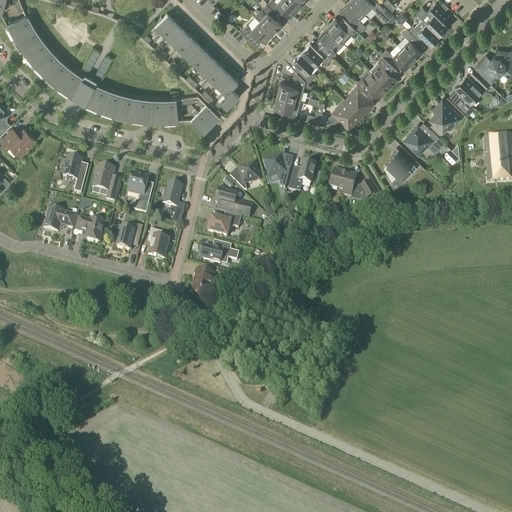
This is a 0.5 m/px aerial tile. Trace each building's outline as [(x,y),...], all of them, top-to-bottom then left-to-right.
[(289,0),(279,0),(276,3),(272,0),(270,0),(267,4),(277,13),(281,8),(291,17),(299,9),(289,0)] [(289,0),(299,9),(307,1),(306,0),(289,0)] [(374,0),(352,0),(352,1),(365,14),(372,7),(387,23),(393,17),(374,0)] [(359,20),(365,14),(352,1),(343,10),(349,15),(346,18),(360,32),(365,26),(359,20)] [(425,22),(426,22),(439,35),(439,34),(447,26),(443,23),(438,18),(444,12),(435,4),(430,9),(426,13),(421,18),(422,19),(425,22)] [(282,26),(269,14),(272,11),(266,5),(255,17),(259,21),(274,35),(282,26)] [(162,34),(175,20),(173,17),(172,19),(166,13),(162,18),(160,17),(157,21),(158,22),(154,26),(162,34)] [(161,122),(177,121),(175,100),(161,100),(147,100),(133,98),(119,95),(106,90),(93,84),(81,78),(69,70),(59,61),(49,51),(40,40),(32,28),(25,16),(6,25),(14,39),(23,53),(33,65),(44,76),(56,87),(70,96),(84,104),(98,110),(113,115),(129,119),(145,121),(161,122)] [(336,35),(339,39),(343,34),(348,39),(356,30),(342,16),(338,20),(335,18),(327,26),(336,35)] [(417,39),(421,35),(431,44),(439,35),(426,22),(425,22),(422,19),(414,27),(413,26),(409,31),(417,39)] [(170,41),(182,29),(177,24),(178,23),(175,20),(162,34),(170,41)] [(266,43),(274,35),(259,21),(251,29),(247,25),(240,32),(249,40),(255,33),(266,43)] [(336,35),(327,26),(318,35),(327,43),(323,48),(331,56),(344,43),(339,39),(336,35)] [(178,49),(191,35),(188,32),(187,34),(182,29),(170,41),(178,49)] [(417,39),(409,31),(407,29),(402,33),(409,40),(401,48),(414,61),(422,53),(414,44),(418,40),(417,39)] [(383,31),(379,36),(385,42),(390,37),(387,35),(384,32),(383,32),(383,31)] [(346,42),(352,47),(360,38),(354,33),(346,42)] [(147,43),(150,39),(146,35),(142,38),(147,43)] [(185,56),(198,44),(192,39),(194,38),(191,35),(178,49),(185,56)] [(323,48),(319,53),(310,43),(301,52),(314,65),(320,59),(326,66),(333,58),(331,56),(323,48)] [(338,51),(342,55),(351,47),(346,43),(338,51)] [(154,49),(158,54),(162,50),(161,49),(163,48),(159,44),(154,49)] [(193,64),(206,50),(204,48),(203,49),(198,44),(185,56),(193,64)] [(383,56),(393,66),(397,61),(406,70),(414,61),(401,48),(393,57),(386,50),(381,55),(383,56)] [(201,71),(213,59),(208,54),(209,53),(206,50),(193,64),(201,71)] [(309,70),(314,65),(301,52),(293,61),(302,70),(298,74),(306,81),(308,84),(316,76),(309,70)] [(504,74),(511,74),(511,52),(496,52),(496,58),(492,58),(490,60),(486,56),(480,62),(486,68),(481,73),(491,83),(496,77),(496,74),(501,72),(504,74)] [(373,73),(388,88),(397,79),(391,74),(391,72),(395,68),(393,66),(383,56),(370,70),(373,73)] [(222,65),(219,62),(218,64),(213,59),(201,71),(209,79),(222,65)] [(169,65),(173,69),(177,65),(173,61),(169,65)] [(177,65),(173,69),(178,73),(182,69),(177,65)] [(216,86),(229,74),(223,69),(225,67),(222,65),(209,79),(216,86)] [(306,81),(298,74),(297,73),(293,77),(294,78),(292,87),(280,84),(277,95),(300,101),(303,90),(306,81)] [(344,73),(338,79),(343,84),(350,78),(344,73)] [(380,96),(388,88),(373,73),(365,81),(362,78),(357,83),(368,95),(372,91),(374,91),(380,96)] [(224,94),(231,87),(238,80),(235,78),(234,79),(229,74),(216,86),(224,94)] [(185,80),(189,84),(193,80),(188,76),(185,80)] [(470,104),(483,92),(466,76),(458,84),(464,89),(459,94),(470,104)] [(484,91),(489,86),(481,78),(476,83),(484,91)] [(197,84),(193,80),(189,84),(194,88),(197,84)] [(234,89),(231,87),(224,94),(218,100),(218,101),(212,106),(216,109),(221,104),(226,108),(230,104),(231,105),(235,101),(234,100),(238,95),(233,90),(234,89)] [(200,94),(205,99),(208,95),(204,91),(200,94)] [(361,116),(370,107),(354,92),(345,100),(361,116)] [(213,99),(208,95),(205,99),(209,103),(213,99)] [(297,113),(300,101),(277,95),(274,106),(286,110),(284,115),(296,119),(297,113)] [(308,104),(317,107),(319,102),(319,101),(309,99),(308,104)] [(353,124),(361,116),(345,100),(333,113),(337,117),(332,122),(326,124),(325,126),(335,129),(337,126),(339,128),(344,124),(346,126),(350,121),(353,124)] [(452,126),(459,118),(442,101),(437,106),(440,108),(430,118),(434,122),(432,124),(441,133),(449,123),(452,126)] [(319,123),(325,104),(319,102),(317,107),(314,121),(319,123)] [(210,124),(218,117),(205,104),(198,112),(210,124)] [(0,135),(9,126),(5,122),(5,116),(2,114),(5,111),(0,106),(0,135)] [(212,125),(210,124),(198,112),(190,120),(194,124),(193,126),(196,129),(198,128),(202,133),(208,127),(209,128),(212,125)] [(426,146),(434,154),(444,143),(432,132),(428,136),(418,126),(404,140),(418,154),(426,146)] [(0,141),(6,147),(8,145),(18,155),(24,150),(25,152),(31,146),(29,144),(34,139),(23,129),(16,136),(10,131),(0,141)] [(511,136),(484,139),(488,182),(511,180),(511,136)] [(388,163),(384,167),(391,181),(398,174),(404,180),(405,180),(416,168),(412,164),(397,149),(393,153),(394,155),(387,161),(388,163)] [(282,159),(281,156),(264,161),(269,178),(277,176),(280,188),(285,189),(293,159),(286,158),(282,159)] [(68,157),(63,177),(77,181),(75,189),(74,194),(81,196),(82,190),(86,176),(87,170),(81,168),(81,165),(82,161),(68,157)] [(296,192),(299,181),(311,184),(316,165),(303,162),(300,172),(298,173),(293,172),(288,190),(296,192)] [(255,163),(238,168),(230,176),(236,183),(240,187),(244,191),(246,191),(245,185),(260,181),(255,163)] [(93,188),(108,192),(106,200),(114,202),(118,185),(111,183),(114,169),(99,165),(93,188)] [(329,187),(343,191),(342,194),(363,200),(367,198),(368,199),(375,195),(367,183),(361,187),(360,188),(354,186),(357,176),(334,170),(329,187)] [(127,192),(140,196),(138,202),(136,201),(133,211),(146,214),(148,205),(151,196),(144,194),(149,178),(132,174),(127,192)] [(0,191),(8,183),(4,179),(1,182),(0,180),(0,191)] [(176,208),(172,223),(180,225),(185,206),(178,204),(182,187),(168,183),(163,205),(176,208)] [(217,210),(238,216),(249,219),(252,206),(235,202),(237,194),(218,189),(215,203),(219,204),(217,210)] [(269,207),(263,210),(270,219),(275,215),(269,207)] [(73,229),(77,216),(63,212),(64,211),(49,208),(44,229),(58,233),(59,229),(64,227),(73,229)] [(225,214),(223,220),(211,217),(207,232),(227,237),(228,231),(234,228),(238,229),(241,218),(225,214)] [(76,231),(87,234),(86,240),(100,243),(105,223),(91,219),(91,221),(79,218),(76,231)] [(131,224),(130,231),(119,228),(117,234),(120,235),(116,248),(129,251),(132,239),(139,240),(143,227),(131,224)] [(151,242),(153,244),(150,256),(163,260),(168,241),(161,239),(162,233),(150,230),(147,241),(151,242)] [(252,237),(237,244),(244,259),(259,252),(252,237)] [(220,243),(218,250),(204,246),(201,259),(220,264),(227,266),(228,259),(237,261),(239,253),(230,251),(231,246),(220,243)] [(194,275),(196,278),(193,289),(199,300),(210,293),(215,274),(198,270),(195,271),(194,275)]
